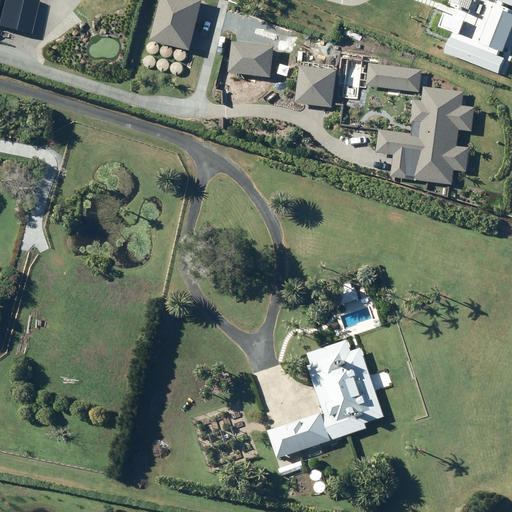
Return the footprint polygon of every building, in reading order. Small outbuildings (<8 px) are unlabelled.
[(499,56),(511,22),(511,13),(509,12),(510,11),(500,7),(501,5),(511,8),(511,0),(495,0),(479,42),(457,34),(462,21),(441,13),(433,32),(441,35),(443,30),(450,33),(442,54),(497,75),(504,58),(499,56)] [(269,19),(266,27),(303,40),(306,32),(269,19)] [(302,41),(283,35),(280,46),(299,52),(302,41)] [(355,286),(338,291),(342,302),(359,296),(355,286)] [(323,410),(300,417),(302,421),(290,425),(297,446),(308,442),(309,446),(367,426),(365,422),(384,415),(361,346),(351,349),(347,338),(308,351),(311,363),(308,364),(323,410)]
